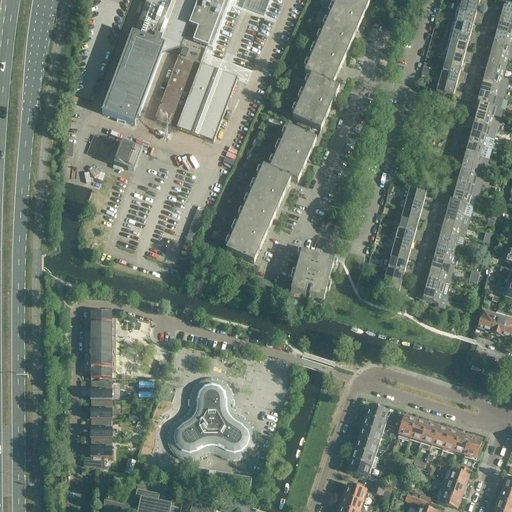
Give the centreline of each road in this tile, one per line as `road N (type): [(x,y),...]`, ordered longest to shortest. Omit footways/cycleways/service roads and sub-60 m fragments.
road 1 (primary): [(18,511),(19,237),(30,90),(47,0)]
road 2 (residential): [(408,92),(360,252),(299,233)]
road 3 (residential): [(299,233),(365,81)]
road 4 (residential): [(511,411),(382,369),(359,381)]
road 5 (residential): [(359,381),(506,429)]
road 6 (residential): [(314,511),(359,381)]
road 7 (primary): [(13,0),(0,131)]
